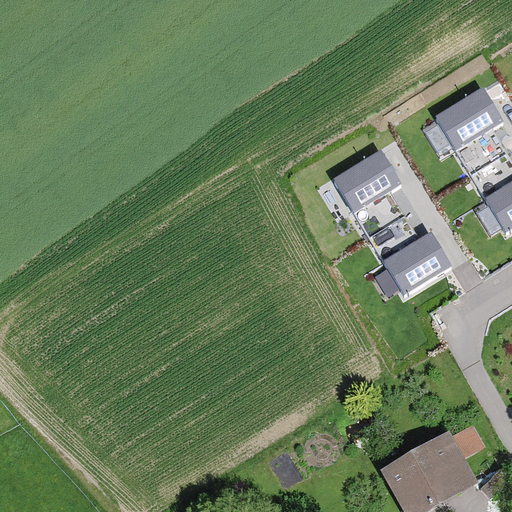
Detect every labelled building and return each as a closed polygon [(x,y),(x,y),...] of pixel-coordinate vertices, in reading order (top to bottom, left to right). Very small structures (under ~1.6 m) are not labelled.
[(484,94),(436,123),(456,155),(503,127),(484,94)] [(382,156),(334,185),(355,219),(403,190),(382,156)] [(511,189),(486,204),(506,238),(511,234),(511,189)] [(431,238),(384,267),(404,301),(452,273),(431,238)] [(448,435),(379,471),(399,511),(423,511),(475,485),(463,461),(483,451),(472,430),(451,441),(448,435)] [(501,472),(481,492),(490,501),(510,481),(501,472)]
